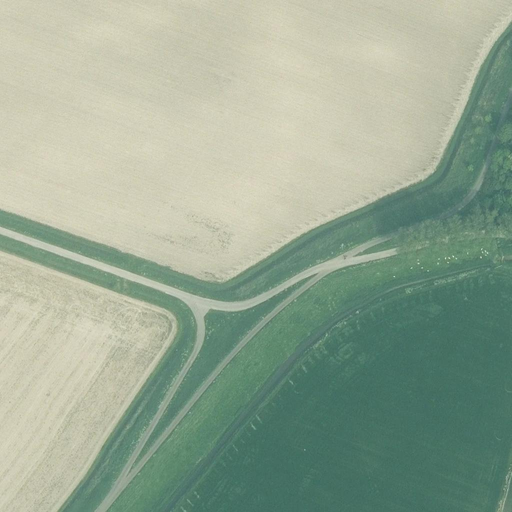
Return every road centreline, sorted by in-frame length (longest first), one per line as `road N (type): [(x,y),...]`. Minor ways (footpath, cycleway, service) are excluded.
road 1 (unclassified): [(118,488),(240,344),(337,264)]
road 2 (unclassified): [(337,264),(386,236),(454,213),(477,185),(511,94)]
road 3 (unclassified): [(189,299),(202,337),(118,488)]
road 4 (unclassified): [(189,299),(0,230)]
road 5 (unclassified): [(511,234),(337,264)]
road 6 (unclassified): [(337,264),(242,307),(189,299)]
